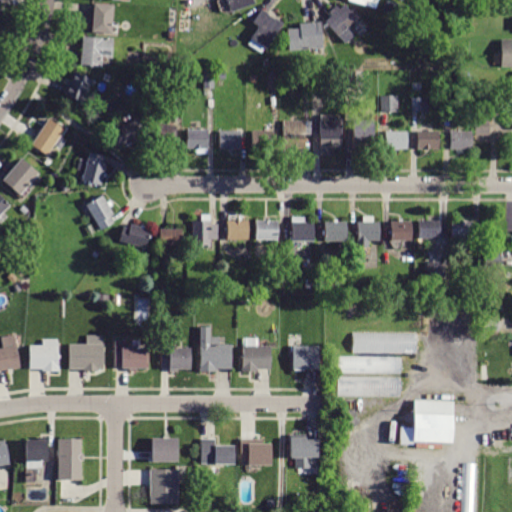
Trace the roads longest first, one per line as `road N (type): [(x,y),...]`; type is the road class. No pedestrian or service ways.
road 1 (residential): [(511,185),(145,185)]
road 2 (residential): [(326,404),(0,409)]
road 3 (residential): [(0,110),(29,59),(48,0)]
